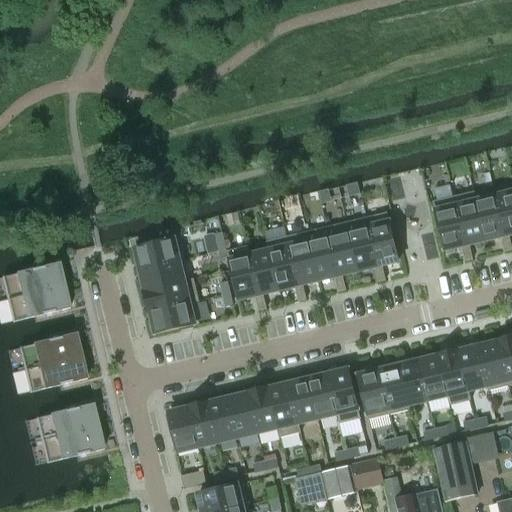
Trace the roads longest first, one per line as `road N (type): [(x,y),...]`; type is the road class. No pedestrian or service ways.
road 1 (residential): [(130,384),(511,294)]
road 2 (residential): [(130,384),(98,252)]
road 3 (residential): [(160,511),(130,384)]
